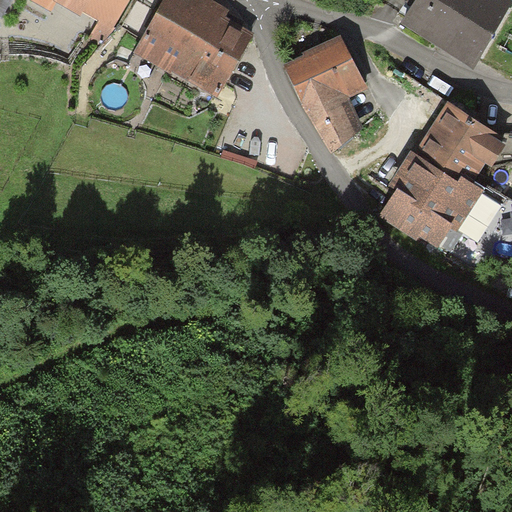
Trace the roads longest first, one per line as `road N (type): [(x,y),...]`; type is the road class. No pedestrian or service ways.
road 1 (residential): [(259,4),(265,64),(353,223),(394,259),(511,313)]
road 2 (residential): [(259,4),(286,2),(382,37),(493,94),(511,95)]
